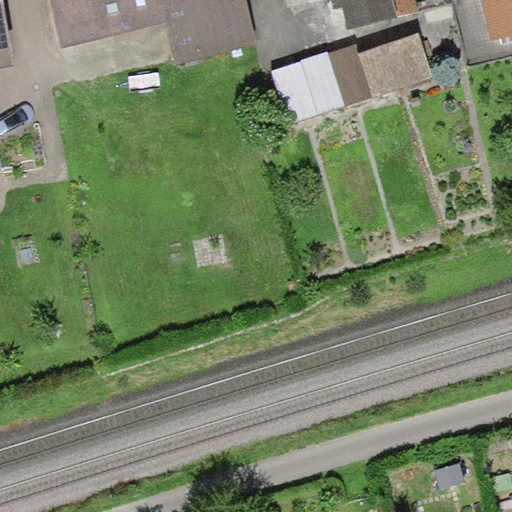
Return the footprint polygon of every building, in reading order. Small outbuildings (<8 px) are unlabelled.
[(242,0),(50,0),(58,31),(159,7),(169,50),(250,31),(242,0)] [(335,0),(344,27),(404,9),(400,0),(335,0)] [(511,0),(489,0),(497,27),(511,23),(511,0)] [(351,43),(363,87),(421,70),(409,27),(351,43)] [(351,43),(265,66),(281,122),(366,98),(363,87),(351,43)]
